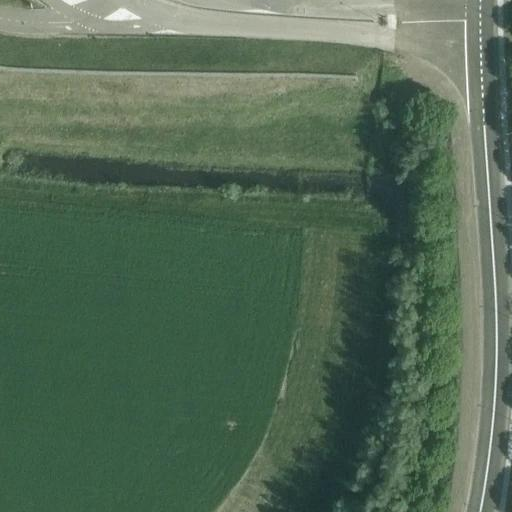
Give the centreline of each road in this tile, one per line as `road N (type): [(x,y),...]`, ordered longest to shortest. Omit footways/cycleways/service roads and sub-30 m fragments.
road 1 (tertiary): [(476,511),(498,399),(480,0)]
road 2 (unknown): [(481,27),(295,17)]
